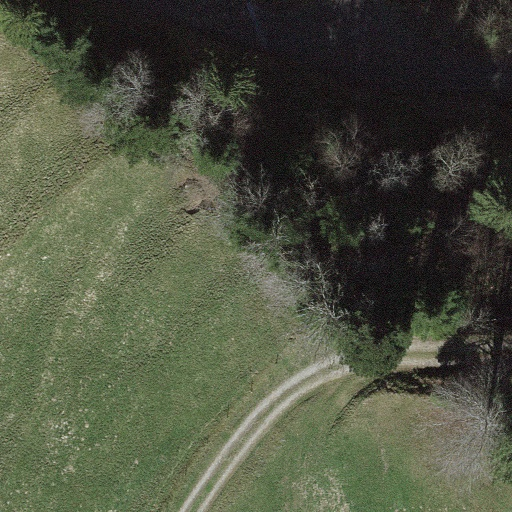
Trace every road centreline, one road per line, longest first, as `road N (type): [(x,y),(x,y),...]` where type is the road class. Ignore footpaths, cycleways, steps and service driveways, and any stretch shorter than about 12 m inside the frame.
road 1 (track): [(511,346),(393,345),(318,385),(228,467),(203,511)]
road 2 (track): [(187,0),(293,38),(511,65)]
